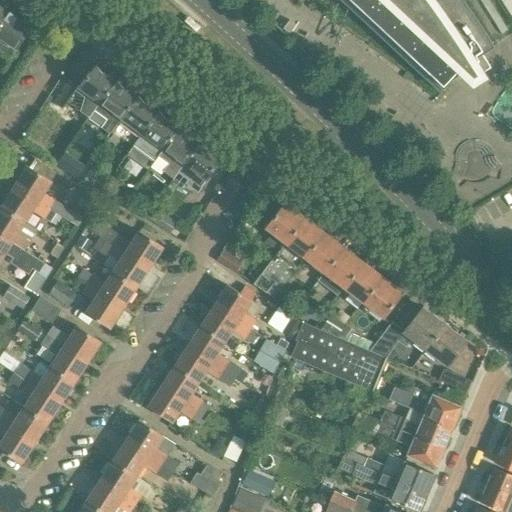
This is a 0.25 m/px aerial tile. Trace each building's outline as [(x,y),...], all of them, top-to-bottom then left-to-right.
[(490,67),(482,54),(494,46),(477,21),(462,0),(344,0),(442,91),(461,70),(470,79),(490,67)] [(0,23),(0,67),(3,69),(11,56),(15,49),(29,27),(7,12),(0,23)] [(93,66),(75,91),(84,97),(80,111),(89,117),(114,82),(93,66)] [(114,82),(89,117),(88,118),(101,128),(101,127),(110,134),(118,122),(136,97),(114,82)] [(156,112),(136,97),(118,122),(138,137),(156,112)] [(157,155),(177,127),(156,112),(138,137),(131,147),(139,153),(134,159),(147,169),(157,155)] [(179,169),(198,143),(177,127),(157,155),(169,163),(163,171),(173,178),(179,169)] [(198,143),(179,169),(190,177),(186,182),(197,190),(220,158),(198,143)] [(456,154),(466,183),(499,172),(489,143),(456,154)] [(27,166),(14,187),(49,209),(51,210),(58,215),(69,222),(75,212),(55,200),(44,193),(51,181),(27,166)] [(14,187),(1,207),(25,222),(32,211),(43,218),(45,219),(51,210),(49,209),(14,187)] [(285,202),(265,228),(271,233),(264,242),(277,252),(303,217),(285,202)] [(1,207),(0,208),(0,235),(17,247),(23,250),(29,241),(17,234),(25,222),(1,207)] [(51,211),(46,219),(55,224),(60,217),(51,211)] [(280,290),(304,258),(323,232),(303,217),(277,252),(261,275),(272,284),(266,292),(273,298),(274,297),(274,296),(280,290)] [(149,267),(162,247),(139,231),(131,243),(120,235),(114,244),(149,267)] [(304,258),(324,273),(343,247),(323,232),(304,258)] [(0,235),(0,261),(5,254),(10,257),(17,247),(0,235)] [(85,251),(91,241),(83,236),(77,245),(85,251)] [(50,254),(58,258),(64,248),(57,243),(50,254)] [(108,254),(119,261),(112,272),(135,287),(149,267),(114,244),(108,254)] [(10,257),(7,262),(26,274),(30,268),(35,271),(36,272),(42,262),(23,250),(17,247),(10,257)] [(324,273),(342,287),(361,261),(343,247),(324,273)] [(223,250),(216,261),(226,267),(233,256),(223,250)] [(74,252),(68,266),(78,271),(85,257),(74,252)] [(361,305),(362,303),(381,276),(361,261),(342,287),(350,293),(348,296),(361,305)] [(35,271),(25,287),(34,293),(51,268),(42,262),(36,272),(35,271)] [(83,269),(77,277),(88,284),(93,276),(83,269)] [(135,287),(112,272),(105,283),(93,276),(88,284),(88,285),(122,308),(135,287)] [(362,303),(381,317),(382,318),(402,292),(381,276),(362,303)] [(77,295),(57,282),(48,295),(68,308),(77,295)] [(10,285),(2,297),(23,309),(30,298),(10,285)] [(82,294),(93,302),(85,313),(109,328),(122,308),(88,285),(82,294)] [(228,285),(214,306),(249,329),(255,319),(244,312),(251,301),(228,285)] [(274,296),(274,297),(281,303),(286,295),(280,290),(274,296)] [(61,310),(40,297),(32,310),(52,323),(61,310)] [(214,306),(201,326),(225,341),(232,330),(252,343),(257,335),(249,329),(214,306)] [(426,348),(444,324),(422,308),(404,331),(397,340),(406,346),(412,337),(426,348)] [(339,310),(334,318),(344,325),(350,318),(339,310)] [(291,316),(281,331),(290,338),(291,338),(302,323),(291,316)] [(331,316),(320,330),(337,337),(340,332),(344,325),(334,318),(331,316)] [(36,342),(42,333),(24,321),(17,330),(36,342)] [(395,338),(397,340),(404,331),(392,322),(390,324),(369,351),(381,356),(395,338)] [(369,351),(353,344),(337,337),(320,330),(303,323),(295,340),(298,341),(291,357),(372,391),(386,358),(381,356),(369,351)] [(466,341),(444,324),(426,348),(449,365),(466,342),(467,341),(466,341)] [(344,325),(340,332),(345,335),(349,329),(344,325)] [(47,336),(87,362),(100,342),(77,326),(70,337),(53,326),(47,336)] [(229,360),(217,353),(225,341),(201,326),(188,346),(223,369),(229,360)] [(50,367),(73,382),(87,362),(47,336),(40,345),(57,356),(50,367)] [(476,355),(482,356),(485,347),(470,336),(466,341),(467,341),(466,342),(473,347),(476,355)] [(279,338),(276,344),(284,349),(287,343),(279,338)] [(205,371),(217,378),(223,369),(188,346),(174,366),(198,382),(205,371)] [(3,352),(0,356),(0,362),(14,372),(20,363),(3,352)] [(229,360),(223,369),(235,377),(241,368),(229,360)] [(60,402),(73,382),(50,367),(43,378),(20,363),(14,372),(26,380),(60,402)] [(174,366),(161,387),(196,410),(202,401),(191,393),(198,382),(174,366)] [(223,369),(217,378),(238,392),(243,384),(234,377),(223,369)] [(438,380),(466,392),(471,381),(443,369),(438,380)] [(31,396),(24,407),(47,423),(60,402),(26,380),(14,372),(8,381),(31,396)] [(282,380),(274,400),(286,405),(294,385),(282,380)] [(161,387),(148,407),(171,423),(179,411),(190,419),(196,410),(161,387)] [(423,418),(450,430),(452,426),(454,426),(458,416),(456,415),(459,407),(432,396),(429,402),(395,388),(390,400),(424,414),(423,418)] [(202,401),(196,410),(206,416),(212,407),(202,401)] [(268,419),(281,425),(288,410),(274,404),(268,419)] [(0,418),(0,420),(33,443),(47,423),(24,407),(16,418),(5,411),(0,418)] [(206,416),(196,410),(190,419),(200,426),(206,416)] [(384,410),(379,421),(379,422),(400,430),(405,419),(384,410)] [(379,422),(379,421),(359,412),(351,428),(373,438),(375,432),(391,439),(391,437),(396,439),(400,430),(379,422)] [(450,430),(423,418),(419,425),(405,419),(400,430),(445,449),(449,438),(447,437),(450,430)] [(0,443),(0,449),(20,463),(33,443),(0,420),(0,433),(4,437),(0,443)] [(139,420),(126,441),(161,464),(167,454),(155,447),(163,436),(139,420)] [(511,429),(508,428),(505,435),(503,434),(499,444),(511,450),(511,429)] [(438,458),(440,459),(445,449),(400,430),(396,439),(396,440),(411,447),(407,455),(435,466),(438,458)] [(224,456),(226,457),(236,462),(246,442),(234,436),(224,456)] [(161,464),(126,441),(112,461),(136,476),(144,465),(155,473),(161,464)] [(210,451),(220,458),(226,448),(220,444),(214,445),(210,451)] [(511,450),(499,444),(494,455),(497,456),(494,463),(511,470),(511,450)] [(180,463),(167,454),(161,464),(174,472),(180,463)] [(426,493),(434,474),(389,455),(384,466),(367,458),(364,465),(382,474),(383,474),(426,493)] [(140,495),(129,488),(136,476),(112,461),(99,481),(134,504),(140,495)] [(382,474),(364,465),(363,466),(356,463),(351,473),(378,485),(379,483),(383,474),(382,474)] [(174,472),(161,464),(155,473),(167,481),(174,472)] [(487,472),(482,483),(511,494),(511,491),(511,474),(492,466),(489,473),(487,472)] [(209,476),(217,481),(221,475),(213,470),(209,476)] [(275,482),(248,470),(241,485),(252,490),(268,497),(275,482)] [(375,492),(418,511),(426,493),(383,474),(379,483),(378,485),(375,492)] [(129,511),(134,504),(99,481),(86,501),(101,511),(112,511),(117,506),(126,511),(129,511)] [(211,497),(216,490),(206,483),(201,491),(211,497)] [(511,494),(482,483),(478,493),(480,494),(477,501),(503,511),(506,505),(511,494)] [(243,511),(258,511),(264,499),(239,488),(231,506),(243,511)] [(351,511),(356,501),(334,491),(330,502),(351,511)] [(351,511),(352,511),(403,511),(386,504),(385,507),(358,495),(356,501),(351,511)] [(101,511),(86,501),(79,511),(101,511)] [(351,511),(330,502),(325,511),(351,511)]
